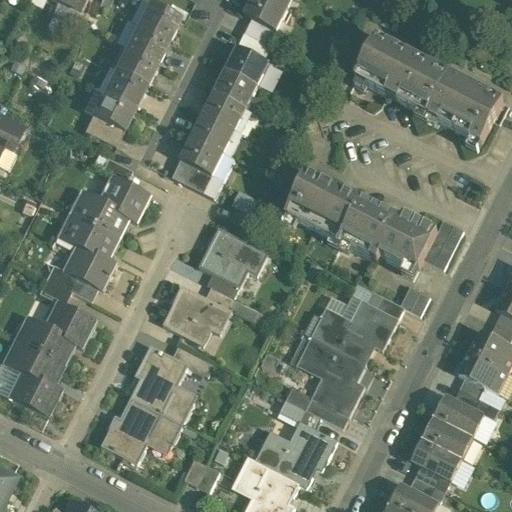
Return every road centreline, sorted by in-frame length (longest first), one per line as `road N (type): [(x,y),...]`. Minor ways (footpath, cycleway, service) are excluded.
road 1 (residential): [(344,511),(511,177)]
road 2 (residential): [(57,467),(190,201)]
